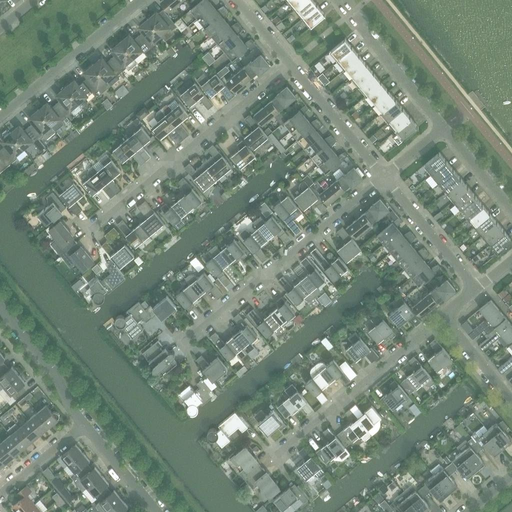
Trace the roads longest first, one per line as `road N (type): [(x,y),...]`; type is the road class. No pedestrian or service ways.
road 1 (residential): [(89,223),(288,60)]
road 2 (residential): [(185,336),(382,175)]
road 3 (residential): [(280,449),(442,313)]
road 4 (residential): [(0,117),(138,0)]
road 5 (residential): [(382,175),(288,60)]
road 6 (residential): [(474,287),(382,175)]
road 7 (tertiary): [(84,425),(0,307)]
road 8 (residential): [(442,129),(359,23)]
